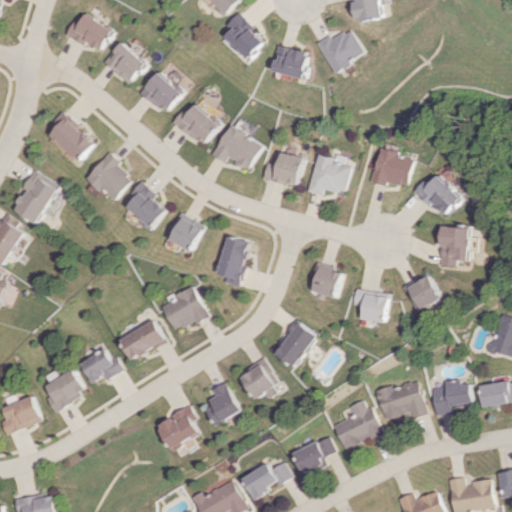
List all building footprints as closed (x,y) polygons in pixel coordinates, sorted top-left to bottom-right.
[(214,0),(228,14),(243,0),(214,0)] [(356,0),(362,22),(387,16),(383,0),(356,0)] [(230,23),(235,29),(228,34),(250,58),(269,41),(242,12),(230,23)] [(68,34),(86,44),(88,40),(105,50),(116,29),(88,13),(82,23),(76,20),(68,34)] [(339,72),(370,53),(354,28),(336,38),(334,34),(321,42),(339,72)] [(107,60),(132,84),(150,65),(126,41),(107,60)] [(275,70),(307,78),(314,52),(282,44),(275,70)] [(186,92),(160,71),(143,92),(169,113),(186,92)] [(223,125),(199,102),(190,112),(186,108),(176,120),(204,145),(223,125)] [(98,142),(69,115),(52,134),(81,161),(98,142)] [(250,169),(265,144),(231,124),(214,154),(227,162),(230,156),(250,169)] [(416,156),(380,148),(373,181),(387,184),(387,181),(410,186),(416,156)] [(264,176),(297,186),(306,158),(279,149),(275,164),(269,162),(264,176)] [(134,180),(119,165),(123,162),(111,151),(88,176),(114,201),(134,180)] [(347,192),(352,165),(343,163),(343,158),(318,153),(310,191),(323,194),(324,188),(347,192)] [(24,189),(25,190),(15,210),(39,223),(60,183),(34,169),(24,189)] [(465,197),(440,174),(431,183),(427,178),(415,191),(431,205),(435,201),(449,214),(465,197)] [(131,196),(134,198),(127,208),(154,228),(169,208),(155,199),(159,193),(142,181),(131,196)] [(194,251),(206,226),(181,213),(168,238),(194,251)] [(0,262),(4,265),(25,232),(5,218),(0,225),(0,262)] [(471,260),(472,227),(443,226),(442,264),(458,265),(459,259),(471,260)] [(242,286),(253,240),(229,234),(220,273),(228,275),(227,282),(242,286)] [(345,272),(318,263),(309,289),(336,297),(345,272)] [(405,286),(420,311),(445,296),(429,271),(405,286)] [(166,301),(180,331),(211,316),(196,287),(166,301)] [(355,304),(361,305),(359,317),(387,322),(392,296),(358,289),(355,304)] [(511,315),(502,313),(490,349),(511,356),(511,315)] [(170,339),(156,318),(123,339),(137,361),(170,339)] [(279,353),(297,367),(321,336),(299,319),(281,343),(285,345),(279,353)] [(121,355),(113,359),(109,349),(84,360),(94,382),(107,376),(108,379),(127,370),(121,355)] [(285,391),(270,361),(246,373),(259,399),(271,392),(273,397),(285,391)] [(55,411),(89,392),(76,368),(47,384),(53,394),(48,397),(55,411)] [(473,382),(464,383),(464,378),(447,381),(447,386),(434,387),(438,412),(476,407),(473,382)] [(387,421),(429,411),(422,380),(395,386),(394,385),(379,389),(387,421)] [(486,407),(511,402),(511,380),(482,385),(486,407)] [(216,389),(220,396),(214,399),(217,405),(211,408),(219,424),(246,410),(231,381),(216,389)] [(8,418),(2,420),(7,434),(43,420),(34,395),(3,406),(8,418)] [(348,449),(387,433),(375,406),(369,408),(365,399),(352,405),(356,415),(337,424),(348,449)] [(202,418),(195,405),(162,423),(175,447),(204,432),(198,420),(202,418)] [(327,456),(339,451),(332,436),(296,451),(305,473),(329,463),(327,456)] [(258,498),(296,475),(287,461),(274,469),(270,462),(246,477),(258,498)] [(511,470),(500,472),(505,498),(511,496),(511,470)] [(453,478),(456,511),(463,511),(498,508),(495,479),(469,482),(468,476),(453,478)] [(245,511),(252,508),(236,479),(207,495),(205,491),(196,496),(204,511),(233,511),(235,511),(245,511)] [(403,498),(408,511),(448,511),(440,490),(419,498),(417,492),(403,498)] [(58,511),(55,495),(37,498),(37,495),(16,499),(18,511),(58,511)]
